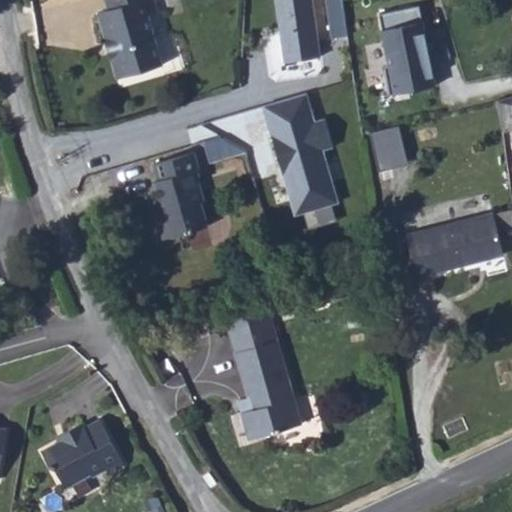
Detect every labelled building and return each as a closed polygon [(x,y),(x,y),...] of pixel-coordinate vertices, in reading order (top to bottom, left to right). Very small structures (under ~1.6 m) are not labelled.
[(154,0),(105,0),(108,11),(97,14),(117,82),(164,69),(146,8),(156,5),(154,0)] [(277,0),(284,59),(321,53),(312,0),(277,0)] [(326,0),(330,34),(346,32),(342,0),(326,0)] [(378,25),(391,90),(434,81),(421,16),(378,25)] [(308,91),(261,104),(291,210),(339,200),(308,91)] [(511,94),(499,97),(505,129),(511,128),(511,94)] [(407,159),(397,121),(369,130),(378,169),(407,159)] [(190,156),(146,169),(157,204),(160,214),(153,216),(160,240),(202,228),(195,205),(199,204),(190,174),(195,172),(190,156)] [(511,250),(507,218),(416,232),(423,276),(511,261),(511,250)] [(325,304),(320,286),(288,295),(293,313),(325,304)] [(258,304),(214,316),(241,416),(233,418),(240,444),(293,429),(258,304)] [(57,445),(38,454),(46,469),(51,471),(60,488),(81,478),(87,480),(101,473),(104,478),(119,471),(97,425),(82,432),(80,426),(63,434),(66,440),(57,445)] [(66,440),(63,434),(53,438),(57,445),(66,440)]
